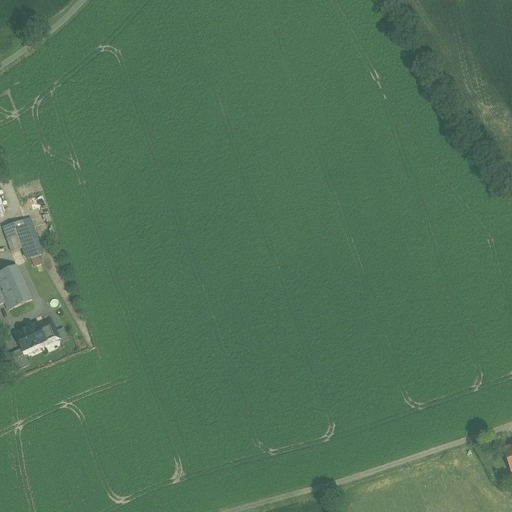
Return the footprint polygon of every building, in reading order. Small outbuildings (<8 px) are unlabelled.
[(22,221),(3,228),(11,253),(31,246),(22,221)] [(38,251),(29,254),(35,268),(41,265),(38,256),(40,255),(38,251)] [(16,266),(0,273),(0,305),(6,303),(29,293),(16,266)] [(29,293),(6,303),(8,310),(5,311),(12,326),(38,314),(29,293)] [(38,325),(15,335),(22,349),(23,352),(24,352),(40,345),(42,348),(59,340),(51,322),(39,327),(38,325)] [(22,349),(11,354),(16,365),(27,360),(24,352),(23,352),(22,349)] [(27,360),(16,365),(19,371),(30,366),(27,360)] [(511,446),(503,450),(511,473),(511,472),(511,446)]
